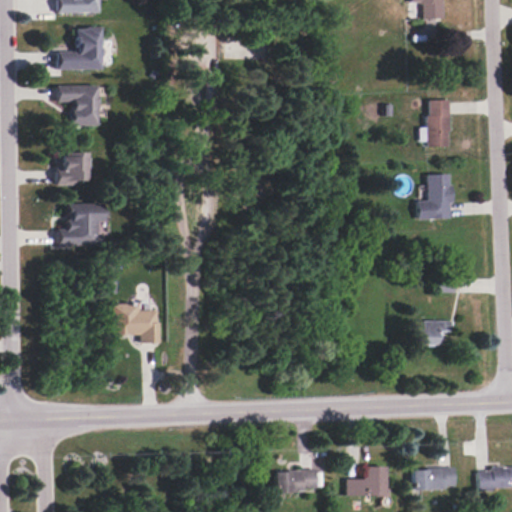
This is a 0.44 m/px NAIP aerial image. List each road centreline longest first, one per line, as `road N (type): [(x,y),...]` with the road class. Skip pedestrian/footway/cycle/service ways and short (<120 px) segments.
road 1 (tertiary): [(511,401),(0,419)]
road 2 (residential): [(5,0),(15,419)]
road 3 (residential): [(490,0),(507,402)]
